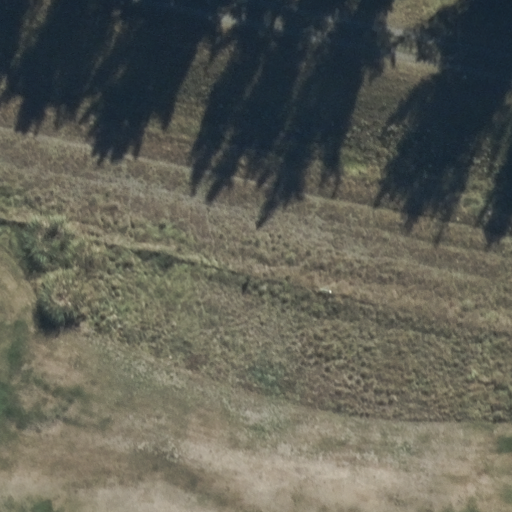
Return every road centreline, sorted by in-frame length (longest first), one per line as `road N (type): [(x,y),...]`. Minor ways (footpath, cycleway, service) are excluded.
road 1 (track): [(0,141),(511,258)]
road 2 (track): [(163,0),(511,74)]
